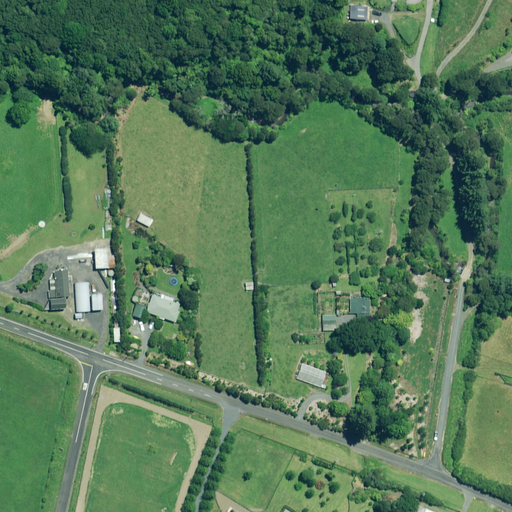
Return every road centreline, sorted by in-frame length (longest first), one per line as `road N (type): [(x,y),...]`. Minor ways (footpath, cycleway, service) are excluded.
road 1 (unclassified): [(95,357),(511,507)]
road 2 (unclassified): [(95,357),(61,511)]
